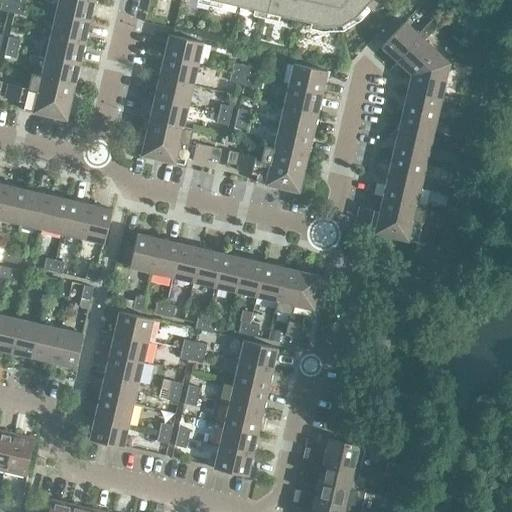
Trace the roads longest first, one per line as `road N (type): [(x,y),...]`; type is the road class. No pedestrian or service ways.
road 1 (residential): [(267,511),(278,507),(309,352),(344,333),(353,284),(321,229)]
road 2 (residential): [(239,511),(73,474),(46,410),(0,397)]
road 3 (residential): [(93,165),(127,186),(321,229)]
road 4 (residential): [(321,229),(369,53)]
road 5 (residential): [(93,165),(135,0)]
